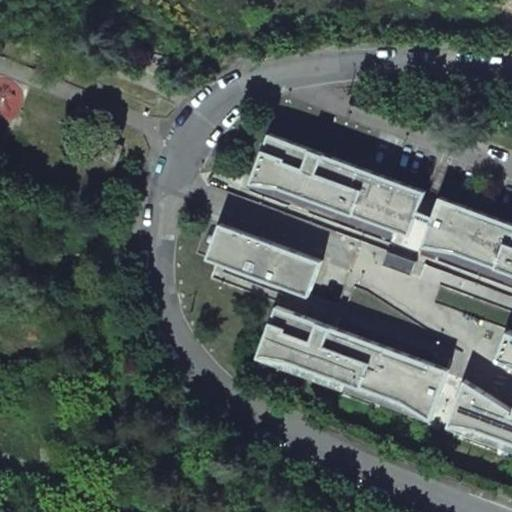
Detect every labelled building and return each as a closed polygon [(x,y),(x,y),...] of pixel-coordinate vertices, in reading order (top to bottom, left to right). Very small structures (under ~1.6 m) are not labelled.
[(425,194),(268,136),(253,176),(296,192),(314,198),(410,234),(425,194)] [(108,139),(99,158),(116,165),(124,145),(108,139)] [(314,198),(296,192),(291,205),(308,212),(314,198)] [(511,226),(439,199),(425,240),(443,247),(511,272),(511,226)] [(324,259),(226,223),(213,259),(310,295),(324,259)] [(443,247),(425,240),(419,254),(438,260),(443,247)] [(418,260),(388,249),(383,264),(413,275),(418,260)] [(319,323),(277,308),(262,348),(434,413),(449,372),(447,371),(431,365),(336,330),(319,323)] [(319,323),(336,330),(341,316),(324,310),(319,323)] [(511,329),(510,329),(498,358),(511,363),(511,406),(466,378),(451,419),(511,441),(511,329)] [(431,365),(447,371),(452,358),(436,352),(431,365)]
